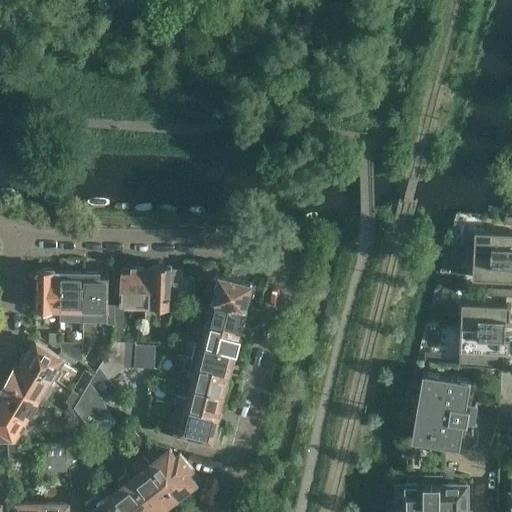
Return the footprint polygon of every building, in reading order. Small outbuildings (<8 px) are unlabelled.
[(474,244),(473,254),(511,256),(511,232),(483,231),(475,231),(474,244)] [(511,256),(473,254),(473,264),(474,264),(473,278),(481,278),(481,279),(511,280),(511,256)] [(178,292),(182,278),(182,270),(171,270),(171,266),(152,265),(152,268),(145,267),(144,305),(176,305),(178,292)] [(144,305),(145,267),(130,267),(130,271),(123,271),(122,305),(115,305),(114,322),(114,340),(116,341),(123,341),(124,306),(144,305)] [(59,309),(60,272),(54,272),(54,269),(37,268),(37,269),(36,269),(36,271),(37,271),(36,309),(59,309)] [(83,310),(84,272),(60,272),(59,309),(83,310)] [(106,310),(106,322),(114,322),(115,305),(107,305),(108,276),(100,276),(100,272),(84,272),(83,310),(106,310)] [(251,282),(236,278),(218,274),(212,299),(248,309),(252,292),(249,291),(251,282)] [(194,278),(182,278),(178,292),(193,296),(194,278)] [(502,296),(502,288),(487,287),(487,295),(502,296)] [(511,288),(502,288),(502,296),(511,296),(511,288)] [(243,326),(248,309),(212,299),(207,321),(238,329),(240,325),(243,326)] [(461,316),(460,326),(505,328),(506,320),(510,320),(511,304),(470,302),(470,303),(462,303),(462,316),(461,316)] [(237,334),(238,329),(207,321),(201,342),(236,351),(241,335),(237,334)] [(505,336),(505,328),(460,326),(460,336),(461,336),(460,349),(468,350),(508,352),(509,337),(505,336)] [(49,344),(59,350),(59,342),(59,334),(50,334),(49,344)] [(35,341),(22,362),(50,379),(63,357),(39,343),(35,341)] [(82,343),(59,342),(59,350),(82,363),(82,343)] [(123,368),(124,342),(115,342),(99,367),(108,379),(123,368)] [(134,367),(134,345),(134,343),(124,342),(123,368),(134,368),(134,367)] [(232,368),(236,351),(201,342),(201,343),(196,342),(193,354),(187,353),(186,356),(178,354),(177,359),(227,372),(228,367),(232,368)] [(155,346),(134,345),(134,367),(154,368),(155,346)] [(226,376),(227,372),(177,359),(176,364),(183,366),(183,369),(193,371),(190,385),(225,394),(229,377),(226,376)] [(50,379),(22,362),(19,367),(16,365),(7,380),(32,396),(37,399),(50,379)] [(117,390),(108,379),(99,367),(89,382),(102,398),(103,400),(117,390)] [(466,374),(417,370),(415,397),(421,397),(419,412),(414,412),(412,438),(460,442),(462,417),(466,417),(467,400),(464,400),(466,374)] [(511,371),(501,371),(500,401),(511,400),(511,371)] [(37,399),(32,396),(7,380),(0,391),(0,393),(2,395),(0,397),(0,403),(25,419),(37,399)] [(108,412),(103,400),(102,398),(89,382),(74,408),(85,422),(88,427),(108,412)] [(220,411),(225,394),(190,385),(186,398),(177,396),(176,399),(167,396),(166,401),(175,403),(175,405),(215,415),(217,410),(220,411)] [(511,411),(511,400),(500,401),(500,411),(511,411)] [(15,435),(25,419),(0,403),(0,442),(10,442),(10,443),(15,443),(15,435)] [(213,424),(215,415),(175,405),(173,404),(170,417),(181,420),(177,434),(212,442),(217,425),(213,424)] [(85,422),(74,408),(65,425),(72,429),(80,429),(85,422)] [(511,422),(511,411),(500,411),(500,421),(511,422)] [(109,413),(90,428),(98,438),(117,422),(109,413)] [(8,459),(19,459),(19,443),(7,444),(8,459)] [(66,443),(43,443),(43,471),(66,471),(66,468),(66,443)] [(70,443),(66,443),(66,468),(81,457),(70,443)] [(170,449),(150,464),(176,498),(178,496),(182,496),(186,493),(186,489),(196,482),(188,471),(192,468),(180,453),(176,456),(170,449)] [(173,500),(176,498),(150,464),(138,473),(133,467),(124,473),(152,511),(157,511),(165,506),(168,506),(172,503),(173,500)] [(152,511),(124,473),(116,479),(121,486),(110,495),(123,511),(152,511)] [(406,487),(399,487),(398,511),(465,511),(466,487),(459,487),(459,483),(447,483),(447,487),(441,487),(441,485),(424,485),(424,487),(418,487),(418,483),(406,483),(406,487)] [(123,511),(110,495),(104,487),(84,502),(91,511),(123,511)] [(42,511),(42,502),(17,502),(16,511),(42,511)] [(68,511),(68,503),(61,502),(42,502),(42,511),(68,511)]
